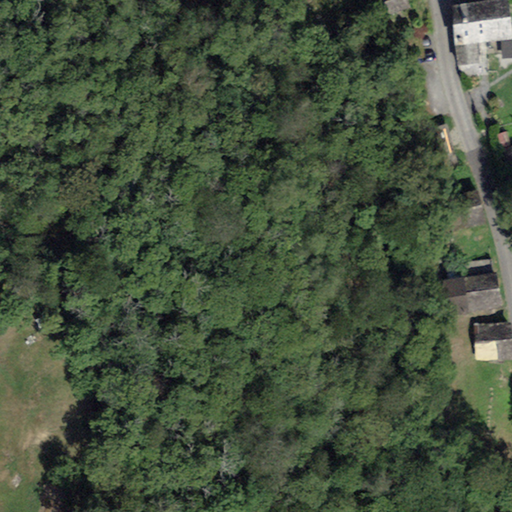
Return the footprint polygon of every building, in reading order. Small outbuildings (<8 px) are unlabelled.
[(511,35),(508,3),(452,10),(456,49),(511,43),(511,35)] [(450,155),(447,127),(412,131),(416,159),(450,155)] [(484,225),(475,193),(439,203),(448,235),(484,225)] [(497,273),(433,283),(439,323),(469,318),(468,315),(503,309),(497,273)] [(511,326),(475,326),(476,364),(511,364),(511,326)]
